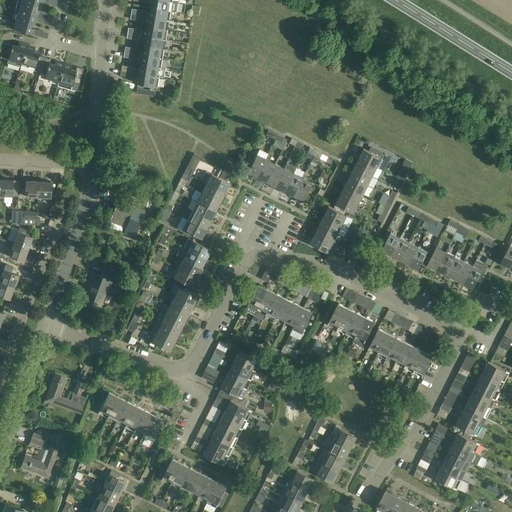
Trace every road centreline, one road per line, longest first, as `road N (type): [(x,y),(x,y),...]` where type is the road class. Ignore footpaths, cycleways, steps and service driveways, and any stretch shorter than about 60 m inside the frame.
road 1 (residential): [(177,370),(192,362),(240,268),(256,256),(325,265),(455,332)]
road 2 (residential): [(353,511),(426,409),(454,353),(455,332)]
road 3 (residential): [(78,231),(56,226),(0,383)]
road 4 (residential): [(177,370),(45,325)]
road 5 (primary): [(511,73),(394,0)]
road 6 (unclassified): [(0,451),(45,325)]
